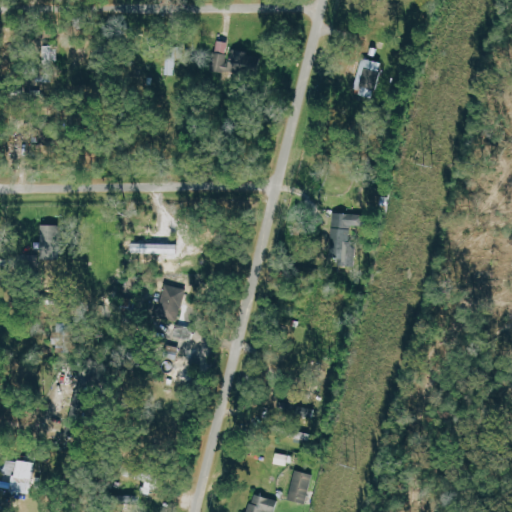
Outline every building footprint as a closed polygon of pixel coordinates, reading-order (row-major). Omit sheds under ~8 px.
[(214,71),(234,74),(235,71),(259,76),(263,55),(229,50),(230,42),(219,40),(214,71)] [(59,45),(45,45),(44,61),(58,61),(59,45)] [(177,48),(168,48),(167,75),(177,75),(177,48)] [(385,63),(365,57),(354,91),(375,98),(385,63)] [(42,264),(61,265),(62,225),(43,225),(42,264)] [(328,250),(344,256),(352,232),(335,227),(328,250)] [(178,321),(185,289),(165,285),(158,317),(178,321)] [(72,348),(71,320),(58,320),(58,331),(54,331),(54,348),(72,348)] [(189,327),(178,324),(176,334),(187,336),(189,327)] [(33,494),(38,464),(10,459),(5,489),(33,494)] [(289,500),(307,504),(314,474),(297,470),(289,500)] [(276,511),(280,500),(254,494),(249,511),(265,511),(266,511),(271,511),(276,511)]
